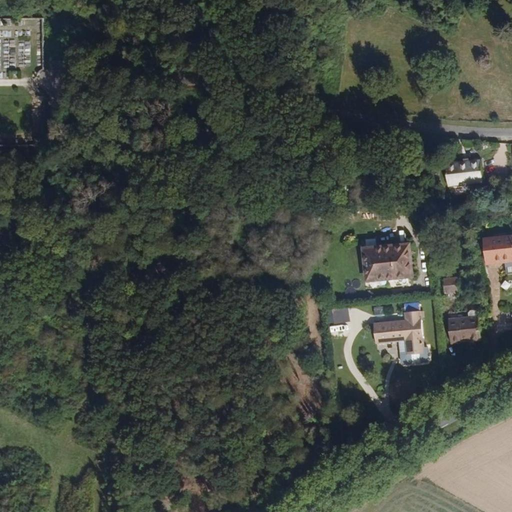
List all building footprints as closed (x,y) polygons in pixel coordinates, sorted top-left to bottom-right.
[(17,70),(0,73),(1,80),(18,78),(17,70)] [(449,194),(484,189),(481,169),(470,170),(447,173),(449,194)] [(486,270),(511,266),(511,242),(484,245),(486,270)] [(394,281),(410,279),(406,248),(362,253),(365,281),(394,278),(394,281)] [(449,305),(463,303),(461,289),(447,291),(449,305)] [(511,310),(499,311),(499,329),(511,328),(511,310)] [(433,355),(428,355),(425,316),(409,317),(409,328),(380,331),(381,351),(404,349),(406,370),(409,372),(412,372),(432,370),(433,368),(433,355)] [(468,351),(487,348),(485,329),(455,331),(457,354),(469,353),(468,351)]
